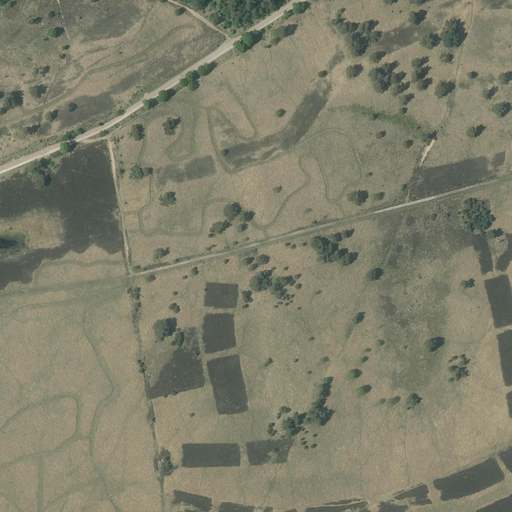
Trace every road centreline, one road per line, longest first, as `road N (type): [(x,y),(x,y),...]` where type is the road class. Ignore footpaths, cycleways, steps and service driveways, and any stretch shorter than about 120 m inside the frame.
road 1 (track): [(103,127),(132,275),(511,176)]
road 2 (track): [(0,169),(103,127),(298,0)]
road 3 (track): [(0,294),(132,275)]
